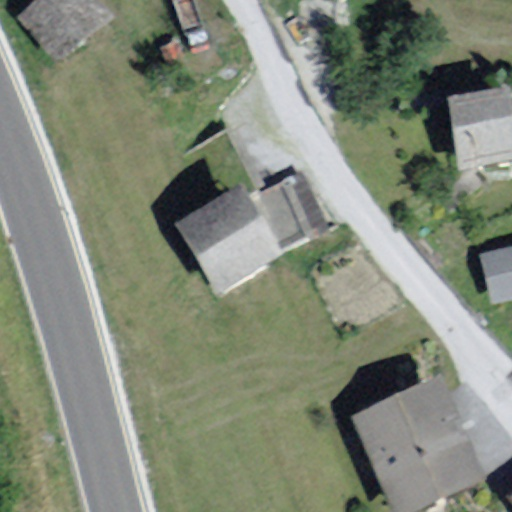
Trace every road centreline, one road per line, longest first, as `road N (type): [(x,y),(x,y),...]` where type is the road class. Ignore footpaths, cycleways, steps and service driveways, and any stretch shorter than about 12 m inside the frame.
road 1 (residential): [(242,0),(325,162),(511,393)]
road 2 (tertiary): [(0,122),(36,220),(117,511)]
